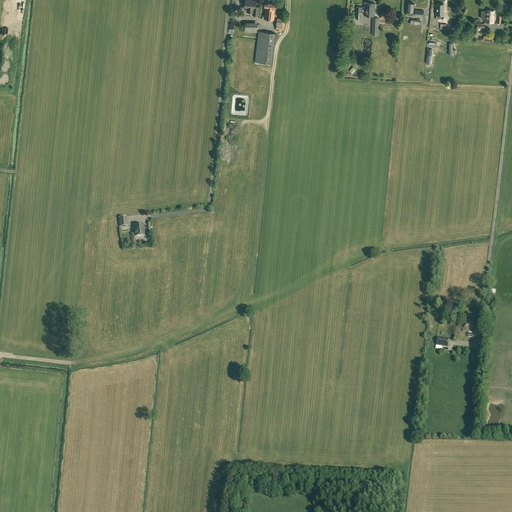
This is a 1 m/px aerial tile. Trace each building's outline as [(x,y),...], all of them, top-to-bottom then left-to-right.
[(257,1),(246,0),(245,3),(244,4),(244,6),(245,7),(245,8),(247,8),(247,12),(253,12),(253,15),(259,16),(260,7),(256,6),(257,1)] [(265,7),(266,7),(264,18),(274,20),(276,8),(277,4),(276,4),(275,3),(273,2),(272,3),(266,2),(265,7)] [(356,19),(362,19),(362,12),(364,12),(364,15),(375,16),(376,3),(365,3),(364,7),(357,7),(356,19)] [(413,15),(415,15),(415,12),(413,12),(414,4),(408,3),(407,11),(407,15),(413,15)] [(446,4),(438,4),(437,17),(446,17),(446,4)] [(485,22),(494,22),(495,10),(486,10),(486,11),(482,11),(481,18),(485,18),(485,22)] [(277,18),(276,30),(284,31),(286,19),(277,18)] [(437,20),(438,29),(448,28),(448,19),(437,20)] [(245,32),(257,33),(257,24),(245,24),(245,32)] [(255,62),(272,64),(276,33),(258,31),(255,62)] [(126,216),(118,217),(119,227),(127,226),(126,216)] [(144,224),(133,225),(134,234),(133,234),(134,237),(146,236),(144,224)] [(464,321),(463,332),(468,332),(468,337),(474,337),(474,333),(475,333),(476,322),(472,322),(472,320),(473,320),(473,315),(468,315),(468,322),(464,321)] [(449,339),(438,337),(436,345),(447,347),(449,339)]
